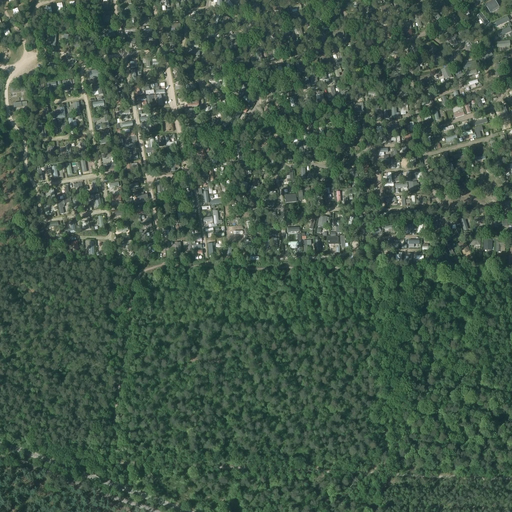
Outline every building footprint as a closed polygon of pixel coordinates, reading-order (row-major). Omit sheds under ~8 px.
[(228,0),(227,0),(226,2),(231,8),(234,7),(228,0)] [(309,0),(304,4),(306,7),(310,5),(313,10),(317,7),(311,0),(309,0)] [(323,5),(322,6),(324,8),(333,2),(331,0),(329,0),(326,3),(323,5)] [(494,0),(485,5),(490,13),(499,7),(494,0)] [(460,1),(457,4),(465,15),(468,12),(460,1)] [(109,10),(108,2),(97,3),(98,11),(109,10)] [(416,4),(415,11),(425,13),(426,9),(419,8),(420,4),(416,4)] [(389,5),(380,8),(382,15),(391,12),(389,5)] [(437,21),(440,18),(434,10),(431,13),(437,21)] [(481,13),(477,16),(484,26),(488,23),(481,13)] [(102,23),(113,21),(112,17),(110,18),(109,16),(106,17),(105,14),(101,15),(102,23)] [(415,15),(418,27),(421,27),(420,22),(423,21),(421,14),(415,15)] [(449,25),(451,27),(458,21),(456,19),(457,18),(454,14),(448,20),(451,23),(449,25)] [(507,17),(495,22),(497,27),(509,21),(507,17)] [(404,31),(411,30),(410,22),(402,24),(404,31)] [(465,27),(458,33),(462,38),(469,32),(465,27)] [(333,38),(344,35),(342,28),(331,30),(333,38)] [(509,28),(498,32),(499,37),(511,32),(509,28)] [(442,29),(434,34),(436,37),(444,32),(442,29)] [(284,31),(286,37),(280,38),(281,41),(291,39),(289,30),(284,31)] [(321,37),(325,36),(324,32),(316,33),(318,43),(322,42),(321,37)] [(455,33),(446,40),(449,43),(454,39),(457,37),(455,33)] [(237,34),(225,38),(227,42),(238,37),(237,34)] [(376,40),(373,47),(381,50),(384,43),(376,40)] [(235,44),(225,48),(227,51),(240,46),(239,42),(238,42),(235,44)] [(288,42),(280,43),(282,53),(289,52),(288,42)] [(481,42),(471,49),(474,53),(484,47),(481,42)] [(416,44),(412,45),(416,58),(420,56),(416,44)] [(430,51),(426,53),(428,56),(438,50),(436,47),(435,47),(432,50),(430,51)] [(484,52),(478,57),(482,63),(486,60),(487,62),(490,60),(489,58),(493,55),(489,51),(485,54),(484,52)] [(441,59),(440,55),(432,56),(433,64),(438,63),(437,60),(441,59)] [(333,66),(333,65),(331,57),(322,59),(324,68),(333,66)] [(377,57),(369,61),(372,68),(380,64),(377,57)] [(185,58),(181,61),(189,70),(192,67),(186,60),(185,58)] [(74,60),(66,69),(69,72),(77,63),(74,60)] [(401,62),(394,64),(395,70),(398,70),(399,71),(403,70),(402,69),(404,69),(403,64),(402,65),(401,62)] [(294,63),(287,64),(290,77),(293,77),(292,76),(296,75),(294,63)] [(174,65),(172,68),(179,74),(182,71),(174,65)] [(458,65),(452,68),(455,75),(461,73),(458,65)] [(448,68),(441,70),(444,79),(448,77),(449,78),(451,77),(448,68)] [(99,70),(89,72),(90,79),(100,77),(99,70)] [(245,76),(235,81),(237,85),(247,80),(245,76)] [(470,86),(476,85),(476,81),(473,82),(472,78),(468,79),(470,86)] [(71,81),(62,82),(64,92),(68,91),(67,85),(72,85),(71,81)] [(55,83),(47,84),(48,94),(52,93),(51,87),(56,87),(55,83)] [(101,86),(91,88),(92,92),(93,92),(97,91),(98,95),(102,94),(101,86)] [(490,90),(487,93),(492,99),(495,97),(490,90)] [(348,91),(340,93),(342,100),(349,98),(348,91)] [(194,98),(194,100),(194,103),(187,104),(187,107),(199,106),(198,98),(194,98)] [(227,99),(224,101),(229,107),(231,109),(232,110),(235,108),(227,99)] [(285,101),(280,103),(281,103),(282,107),(284,114),(289,113),(285,101)] [(360,108),(356,108),(356,112),(364,112),(363,103),(360,103),(360,106),(360,108)] [(239,104),(237,107),(245,113),(247,111),(239,104)] [(508,116),(504,106),(500,107),(503,113),(499,114),(501,118),(508,116)] [(61,114),(56,115),(57,119),(65,118),(64,108),(60,109),(61,114)] [(230,118),(227,120),(230,122),(234,126),(236,124),(230,118)] [(269,123),(273,133),(276,132),(274,126),(280,124),(279,120),(269,123)] [(259,121),(249,126),(250,130),(261,125),(259,121)] [(483,131),(481,126),(474,128),(477,139),(481,138),(479,132),(483,131)] [(220,128),(218,131),(227,136),(229,133),(227,132),(220,128)] [(242,129),(237,136),(239,139),(243,134),(245,132),(242,129)] [(395,136),(395,135),(395,133),(387,134),(387,144),(391,144),(391,141),(391,138),(395,138),(395,136)] [(101,145),(111,143),(110,134),(105,134),(106,139),(100,140),(101,145)] [(294,148),(298,147),(302,146),(299,134),(296,135),(296,139),(297,143),(294,143),(293,143),(294,148)] [(208,141),(199,136),(196,143),(205,148),(208,141)] [(357,136),(349,138),(352,148),(355,147),(354,143),(354,141),(357,141),(358,140),(357,136)] [(161,143),(157,144),(157,148),(165,146),(163,137),(160,138),(161,143)] [(344,139),(337,140),(339,151),(347,149),(344,139)] [(81,149),(77,150),(78,154),(87,153),(85,143),(80,143),(81,149)] [(270,144),(260,149),(261,152),(271,147),(270,144)] [(319,145),(312,147),(314,157),(321,155),(319,145)] [(155,149),(145,150),(146,154),(152,153),(152,157),(156,157),(155,149)] [(204,150),(194,152),(195,155),(201,154),(202,157),(201,159),(203,161),(206,157),(204,150)] [(449,162),(447,153),(443,154),(444,158),(441,159),(443,164),(449,162)] [(257,155),(252,156),(246,156),(245,156),(246,163),(258,162),(257,155)] [(268,158),(265,159),(269,168),(273,166),(271,161),(268,158)] [(497,167),(501,170),(504,166),(508,162),(502,158),(500,162),(500,163),(497,167)] [(138,167),(131,167),(131,163),(126,164),(127,172),(138,171),(138,167)] [(356,169),(349,171),(351,180),(358,178),(356,169)] [(309,180),(309,184),(310,184),(315,184),(316,184),(317,174),(314,174),(313,180),(309,180)] [(417,187),(417,184),(416,182),(409,183),(409,191),(417,191),(417,187)] [(147,195),(135,197),(137,204),(148,202),(147,195)] [(296,195),(285,196),(286,203),(296,202),(296,195)] [(238,197),(236,199),(243,208),(245,206),(241,201),(238,198),(238,197)] [(319,216),(318,226),(321,227),(321,229),(325,229),(325,228),(326,221),(327,218),(327,217),(319,216)] [(269,221),(261,221),(261,229),(265,229),(265,225),(269,224),(269,221)] [(452,226),(456,226),(458,226),(458,221),(447,221),(448,231),(452,231),(452,230),(452,226)] [(371,231),(377,225),(374,222),(371,225),(368,222),(365,225),(371,231)] [(71,229),(67,230),(68,234),(76,233),(74,223),(70,224),(71,229)] [(362,227),(360,230),(365,234),(367,236),(370,233),(362,227)] [(379,228),(371,234),(373,237),(381,232),(379,228)] [(63,238),(55,240),(56,243),(60,242),(60,247),(64,247),(63,238)] [(470,238),(469,246),(480,246),(480,238),(470,238)] [(492,251),(492,240),(483,239),(483,250),(492,251)] [(388,249),(398,249),(398,244),(392,244),(392,240),(388,240),(388,249)] [(464,241),(458,244),(459,249),(462,247),(465,254),(469,252),(464,241)] [(496,241),(495,252),(500,253),(500,246),(505,246),(505,242),(496,241)] [(148,248),(150,248),(154,248),(153,244),(148,244),(144,245),(145,255),(149,255),(149,251),(148,248)]
